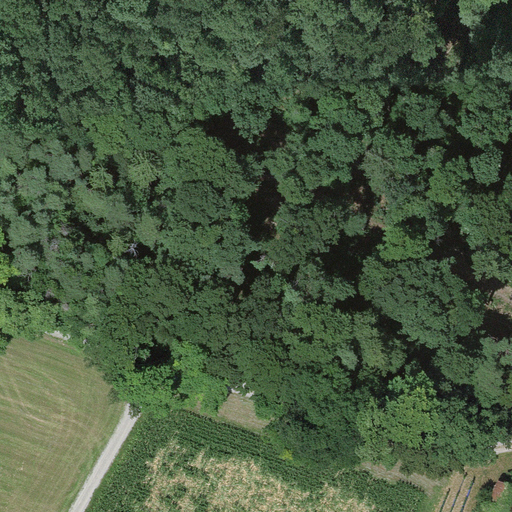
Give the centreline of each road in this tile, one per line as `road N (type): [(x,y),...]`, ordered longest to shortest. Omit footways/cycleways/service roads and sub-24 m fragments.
road 1 (track): [(0,104),(212,172),(511,319)]
road 2 (track): [(164,353),(470,455),(511,446)]
road 3 (track): [(164,353),(74,511)]
road 4 (track): [(0,305),(164,353)]
